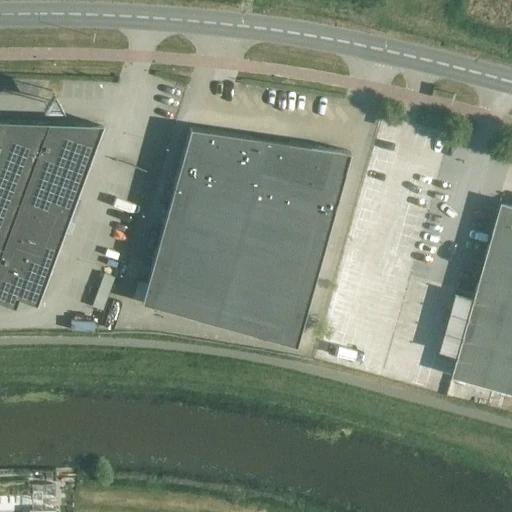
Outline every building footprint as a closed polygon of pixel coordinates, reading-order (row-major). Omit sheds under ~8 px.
[(101,127),(47,125),(0,123),(0,302),(13,307),(16,298),(35,305),(101,127)] [(140,303),(217,324),(269,140),(188,129),(140,303)] [(294,346),(349,152),(269,140),(217,324),(294,346)] [(511,202),(498,211),(451,376),(511,393),(511,202)] [(90,313),(89,321),(110,325),(112,317),(90,313)]
